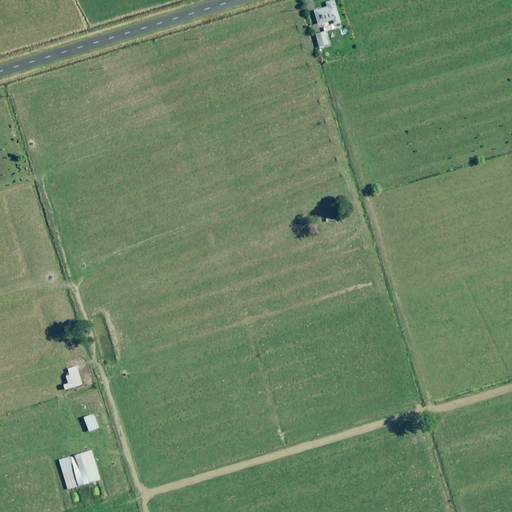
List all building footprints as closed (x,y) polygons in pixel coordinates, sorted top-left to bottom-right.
[(318,24),(328,21),(329,26),(341,22),(340,18),(336,2),(334,0),(332,0),(325,2),(326,5),(313,9),(318,24)] [(326,30),(315,33),(318,47),(329,44),(326,30)] [(82,384),(76,366),(68,369),(69,374),(66,376),(68,383),(63,384),(65,389),(82,384)] [(99,427),(93,413),(83,417),(89,431),(99,427)] [(100,479),(92,450),(59,459),(67,489),(100,479)]
